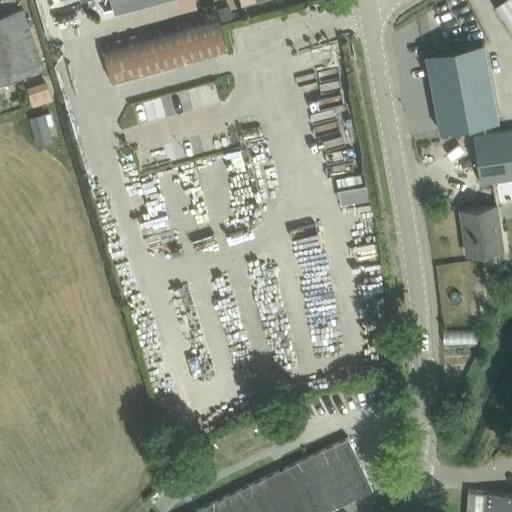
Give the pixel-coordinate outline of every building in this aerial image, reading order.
[(50,0),(56,28),(92,20),(93,26),(119,21),(114,0),(50,0)] [(511,0),(496,0),(493,2),(511,32),(511,0)] [(230,6),(218,9),(221,20),(233,17),(230,6)] [(0,15),(0,78),(42,65),(29,27),(23,8),(0,15)] [(217,13),(102,46),(112,81),(227,50),(217,13)] [(484,41),(425,52),(440,130),(499,119),(484,41)] [(35,89),(41,108),(61,102),(55,82),(35,89)] [(43,112),(30,116),(37,142),(50,138),(43,112)] [(511,128),(473,134),(480,182),(498,179),(498,182),(496,183),(500,205),(511,203),(511,128)] [(220,178),(223,190),(240,185),(236,174),(220,178)] [(467,253),(496,249),(504,248),(498,204),(490,205),(480,206),(460,209),(461,210),(464,209),(467,231),(464,232),(467,253)] [(181,216),(179,206),(162,210),(164,220),(181,216)] [(334,511),(332,507),(373,488),(348,436),(190,511),(334,511)] [(511,511),(511,492),(487,490),(484,511),(511,511)]
